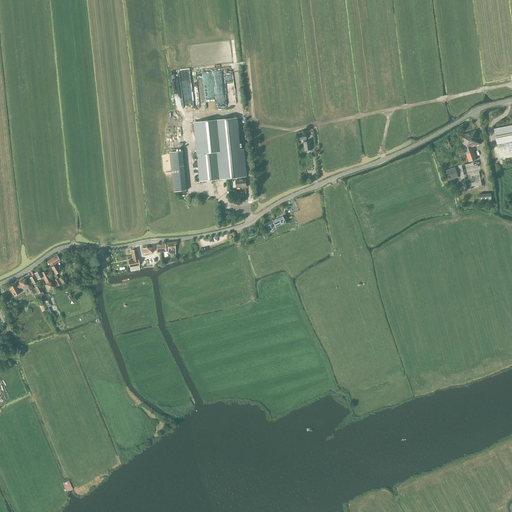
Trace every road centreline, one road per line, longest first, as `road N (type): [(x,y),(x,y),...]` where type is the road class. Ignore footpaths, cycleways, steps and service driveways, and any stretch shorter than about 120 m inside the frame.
road 1 (unclassified): [(0,283),(68,246),(107,249),(243,226),(482,107),(511,101)]
road 2 (track): [(248,223),(245,150),(258,147),(248,62),(235,64),(233,47)]
road 3 (track): [(256,125),(294,130),(390,110)]
road 4 (track): [(390,110),(511,83)]
